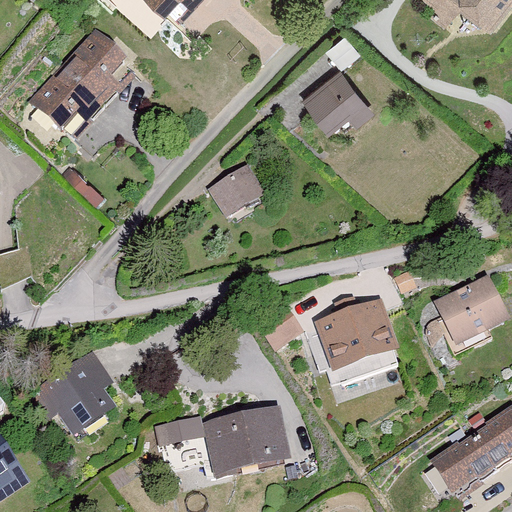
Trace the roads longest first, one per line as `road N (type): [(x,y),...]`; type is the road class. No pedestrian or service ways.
road 1 (residential): [(68,315),(136,309),(511,226)]
road 2 (residential): [(68,315),(173,173),(339,0)]
